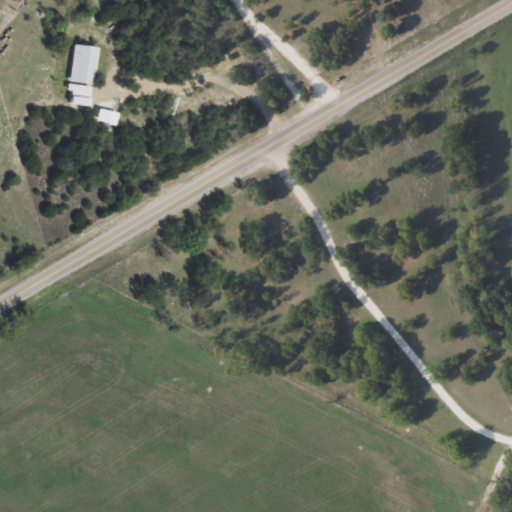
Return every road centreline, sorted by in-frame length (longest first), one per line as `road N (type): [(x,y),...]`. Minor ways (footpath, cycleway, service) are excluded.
road 1 (secondary): [(0,307),(511,4)]
road 2 (residential): [(242,164),(433,412),(511,441)]
